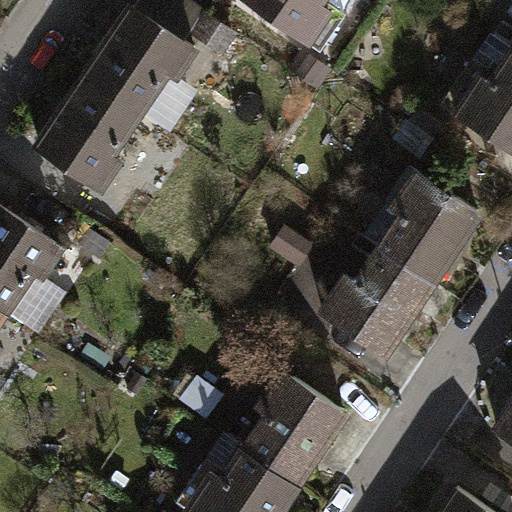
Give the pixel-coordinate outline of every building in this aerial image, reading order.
[(113,0),(67,69),(134,113),(158,78),(164,82),(187,47),(176,39),(196,8),(183,0),(124,0),(121,5),(113,0)] [(312,1),(312,0),(229,0),(230,0),(299,44),(322,8),(312,1)] [(511,7),(511,24),(499,45),(511,53),(511,1),(510,6),(511,7)] [(511,153),(511,53),(499,45),(479,32),(433,102),(511,153)] [(108,152),(134,113),(67,69),(19,141),(92,190),(114,156),(108,152)] [(356,236),(427,281),(471,211),(400,166),(356,236)] [(0,207),(0,306),(21,272),(30,278),(53,240),(0,207)] [(427,281),(356,236),(348,231),(341,243),(359,253),(343,278),(324,266),(299,307),(379,357),(427,281)] [(227,445),(286,486),(336,414),(262,365),(236,403),(249,411),(227,445)] [(511,405),(497,427),(511,436),(511,405)] [(180,511),(269,511),(286,486),(227,445),(206,476),(199,472),(175,509),(180,511)] [(499,511),(459,485),(439,511),(499,511)]
